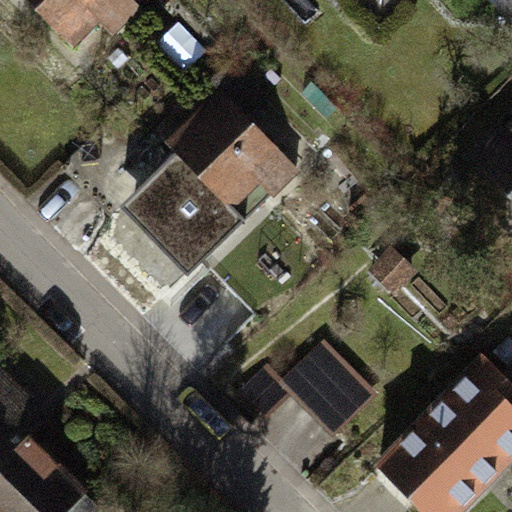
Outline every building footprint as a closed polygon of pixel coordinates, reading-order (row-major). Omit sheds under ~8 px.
[(141,10),(131,0),(32,0),(75,44),(103,18),(117,32),(141,10)] [(229,191),(253,215),(299,171),(246,117),(267,97),(232,62),(210,83),(223,96),(174,144),(180,151),(224,196),(229,191)] [(90,191),(134,148),(112,125),(68,167),(90,191)] [(511,137),(484,164),(511,191),(511,137)] [(90,191),(113,214),(156,171),(134,148),(90,191)] [(224,196),(180,151),(123,206),(190,276),(253,215),(229,191),(224,196)] [(381,396),(327,340),(287,380),(272,364),(243,392),(278,427),(305,401),(340,436),(381,396)] [(511,382),(491,361),(382,467),(427,511),(458,511),(511,459),(511,382)] [(0,511),(97,511),(102,508),(23,429),(42,410),(2,372),(0,374),(0,511)]
